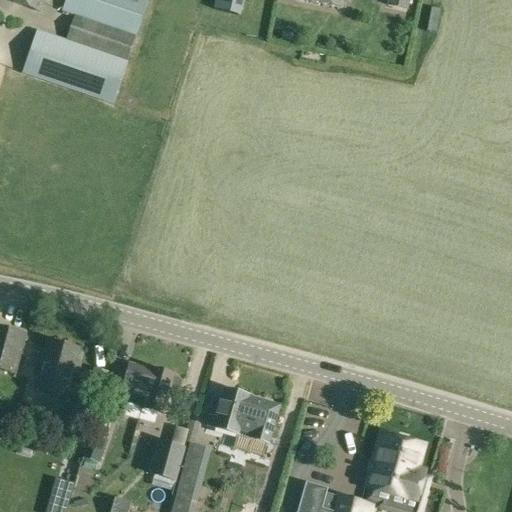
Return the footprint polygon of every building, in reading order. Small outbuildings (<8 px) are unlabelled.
[(6,0),(41,11),(44,0),(6,0)] [(67,0),(64,10),(79,15),(136,34),(147,0),(67,0)] [(388,0),(388,5),(407,9),(408,0),(388,0)] [(72,42),(127,59),(134,36),(79,19),(72,42)] [(26,73),(79,90),(113,101),(126,61),(40,32),(26,73)] [(25,336),(0,329),(0,369),(14,373),(18,361),(25,336)] [(49,342),(37,388),(67,396),(79,350),(49,342)] [(123,395),(145,401),(142,411),(162,416),(168,395),(173,396),(177,395),(180,383),(177,379),(172,378),(173,376),(151,370),(151,372),(130,366),(123,395)] [(210,417),(207,427),(214,429),(238,436),(239,433),(251,436),(250,439),(269,445),(275,424),(280,407),(249,398),(249,397),(225,390),(216,419),(210,417)] [(113,417),(100,412),(91,436),(105,441),(113,417)] [(383,435),(367,488),(405,499),(406,497),(414,499),(422,473),(414,470),(421,447),(383,435)] [(156,439),(146,473),(174,482),(185,448),(156,439)] [(190,444),(174,501),(171,511),(193,511),(211,450),(190,444)] [(66,511),(74,484),(55,479),(45,511),(66,511)] [(302,486),(294,511),(370,511),(372,508),(335,497),(335,499),(322,496),(324,492),(302,486)] [(116,501),(112,511),(128,511),(130,505),(116,501)]
